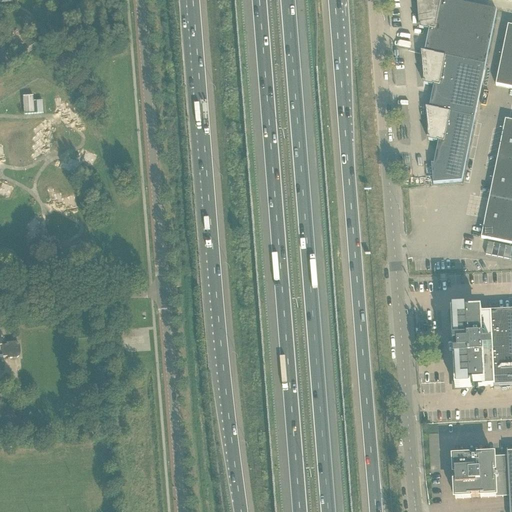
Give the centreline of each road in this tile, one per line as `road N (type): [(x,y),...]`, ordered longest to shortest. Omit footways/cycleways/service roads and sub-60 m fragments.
road 1 (trunk): [(191,0),(241,511)]
road 2 (motorway): [(259,0),(300,511)]
road 3 (trunk): [(375,511),(334,0)]
road 4 (motorway): [(328,511),(287,0)]
road 5 (unclassified): [(416,511),(376,0)]
road 6 (tertiary): [(129,0),(148,226)]
road 7 (tertiary): [(158,359),(170,511)]
road 8 (residential): [(0,295),(150,292)]
